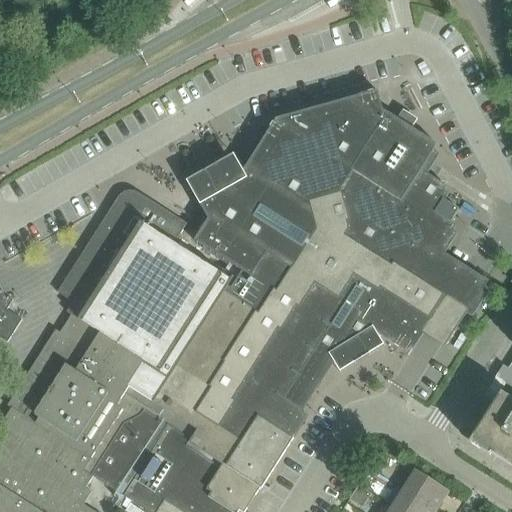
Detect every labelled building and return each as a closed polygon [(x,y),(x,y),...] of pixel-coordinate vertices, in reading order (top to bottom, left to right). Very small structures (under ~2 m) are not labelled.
[(237,292),(250,301),(179,412),(169,427),(125,497),(126,498),(147,511),(158,511),(165,502),(181,511),(240,511),(241,511),(247,511),(262,489),(263,490),(290,447),(294,440),(303,426),(309,417),(303,413),(309,403),(335,363),(349,355),(350,356),(351,357),(352,358),(353,358),(354,359),(355,359),(357,359),(358,359),(359,359),(360,359),(361,358),(362,358),(363,357),(364,356),(365,355),(366,355),(366,353),(367,352),(367,351),(367,350),(367,349),(367,348),(366,347),(366,345),(365,344),(379,336),(380,335),(394,345),(408,354),(411,349),(413,350),(414,351),(426,333),(433,321),(434,321),(443,327),(451,332),(455,334),(467,315),(473,319),(491,290),(486,287),(490,283),(484,279),(475,274),(466,267),(460,264),(449,257),(446,255),(458,235),(453,232),(456,228),(451,224),(460,211),(444,201),(447,197),(442,194),(446,189),(426,176),(428,173),(434,163),(438,157),(433,153),(437,148),(433,145),(434,143),(416,131),(405,125),(392,116),(384,111),(382,106),(378,92),(363,96),(349,100),(300,114),(277,120),(262,144),(245,171),(244,171),(196,198),(203,209),(209,220),(195,242),(217,256),(243,273),(242,274),(232,289),(237,292)] [(185,179),(196,198),(244,171),(233,152),(185,179)] [(68,313),(72,316),(80,321),(141,224),(175,245),(188,225),(139,194),(138,193),(136,193),(134,192),(130,192),(129,192),(127,192),(125,193),(123,195),(122,196),(120,197),(119,199),(58,293),(74,303),(68,313)] [(231,281),(175,245),(141,224),(80,321),(157,370),(134,405),(145,412),(141,417),(137,419),(133,421),(130,423),(126,426),(123,428),(92,477),(94,478),(125,497),(169,427),(179,412),(250,301),(237,292),(232,289),(229,287),(234,278),(233,277),(231,281)] [(0,338),(1,338),(8,343),(23,320),(8,311),(14,301),(0,292),(0,338)] [(0,511),(95,511),(85,505),(93,493),(87,489),(94,478),(92,477),(123,428),(126,426),(130,423),(133,421),(137,419),(141,417),(145,412),(134,405),(157,370),(80,321),(72,316),(61,333),(56,331),(8,407),(12,409),(0,427),(0,511)] [(360,389),(368,377),(355,369),(348,380),(360,389)] [(473,440),(511,464),(511,403),(501,397),(473,440)] [(449,492),(417,471),(404,490),(437,511),(449,492)] [(399,511),(436,511),(437,511),(404,490),(393,508),(399,511)]
